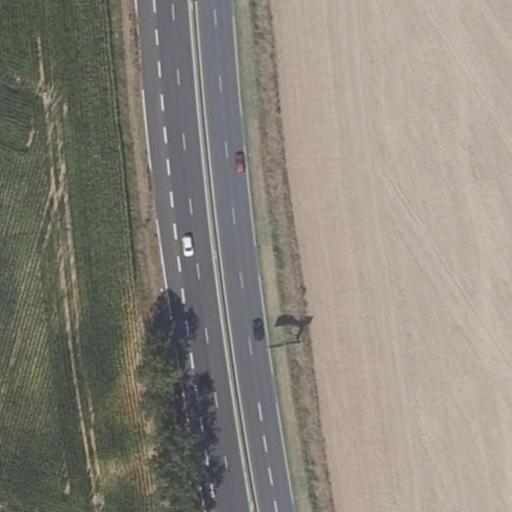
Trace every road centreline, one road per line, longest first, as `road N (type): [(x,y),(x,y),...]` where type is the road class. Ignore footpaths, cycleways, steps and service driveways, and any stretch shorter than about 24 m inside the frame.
road 1 (primary): [(277,511),(233,217),(215,0)]
road 2 (primary): [(171,0),(193,241),(233,511)]
